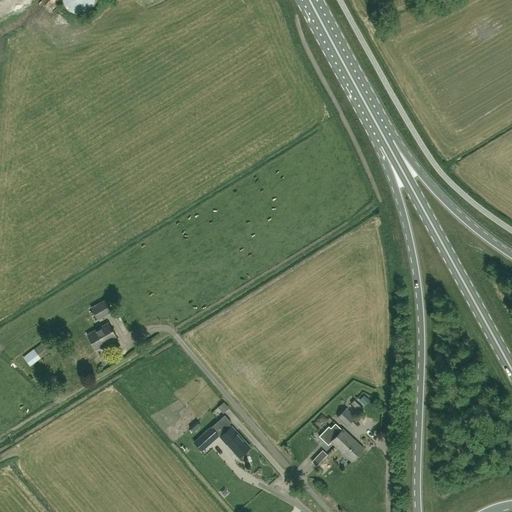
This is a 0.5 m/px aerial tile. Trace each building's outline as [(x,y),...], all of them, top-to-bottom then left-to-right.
[(90,308),(94,314),(97,320),(112,312),(105,299),(90,308)] [(95,349),(116,337),(108,323),(87,335),(95,349)] [(29,366),(49,351),(43,343),(23,358),(29,366)] [(346,427),(355,417),(345,408),(336,418),(346,427)] [(228,443),(240,457),(251,447),(230,424),(232,422),(225,415),(211,428),(226,444),(228,443)] [(327,427),(318,437),(328,445),(331,442),(351,461),(363,449),(342,429),(341,430),(334,424),(329,429),(327,427)] [(219,436),(211,428),(211,427),(201,436),(209,445),(219,436)] [(202,468),(216,486),(225,479),(211,461),(202,468)]
